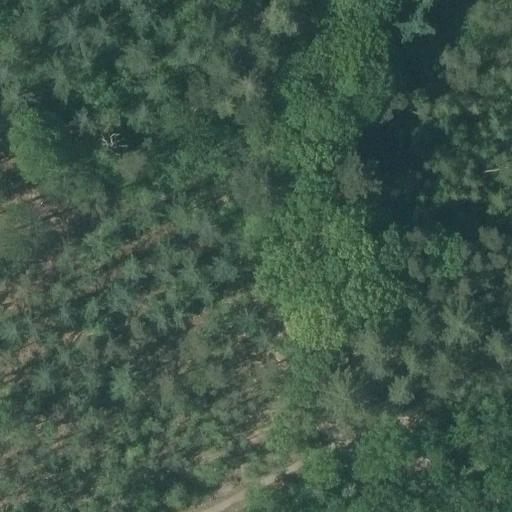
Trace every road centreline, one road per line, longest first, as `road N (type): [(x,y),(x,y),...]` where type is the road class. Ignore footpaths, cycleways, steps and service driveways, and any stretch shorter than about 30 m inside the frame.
road 1 (track): [(378,511),(340,441),(302,336),(290,267),(297,153)]
road 2 (unknown): [(511,397),(477,425),(340,441),(208,511)]
road 3 (track): [(0,119),(297,153)]
road 4 (track): [(335,30),(511,92)]
road 5 (track): [(297,153),(335,30)]
